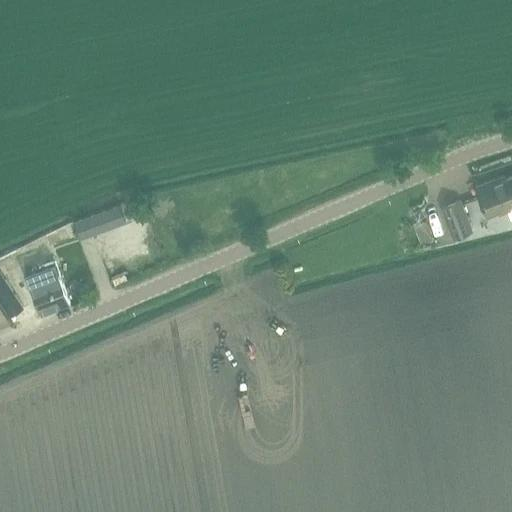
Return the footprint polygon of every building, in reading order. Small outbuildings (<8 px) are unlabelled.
[(495,180),(476,187),(488,217),(511,207),(511,177),(496,183),(495,180)] [(461,201),(442,209),(453,238),(472,231),(461,201)] [(121,204),(73,222),(80,238),(93,234),(92,232),(127,219),(121,204)] [(40,267),(27,272),(31,283),(41,314),(71,302),(56,261),(40,267)] [(26,307),(4,273),(0,276),(0,301),(11,317),(26,307)]
